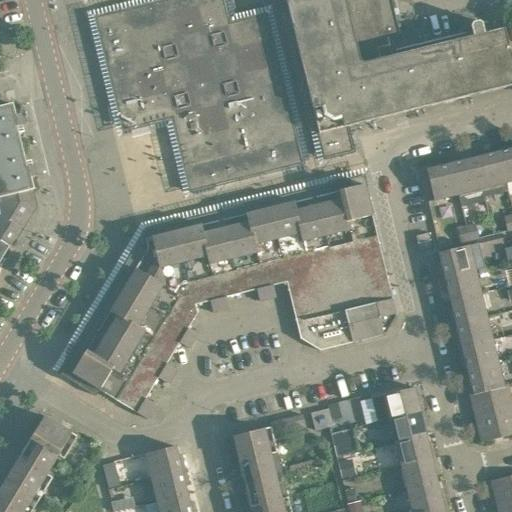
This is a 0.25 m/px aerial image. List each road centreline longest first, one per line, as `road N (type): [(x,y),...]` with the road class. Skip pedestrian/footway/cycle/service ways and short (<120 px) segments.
road 1 (residential): [(428,343),(379,143),(511,111)]
road 2 (tertiary): [(1,361),(79,219),(51,72)]
road 3 (residential): [(191,424),(205,397),(428,343)]
road 4 (residential): [(191,424),(131,439),(1,361)]
road 5 (residential): [(460,468),(428,343)]
